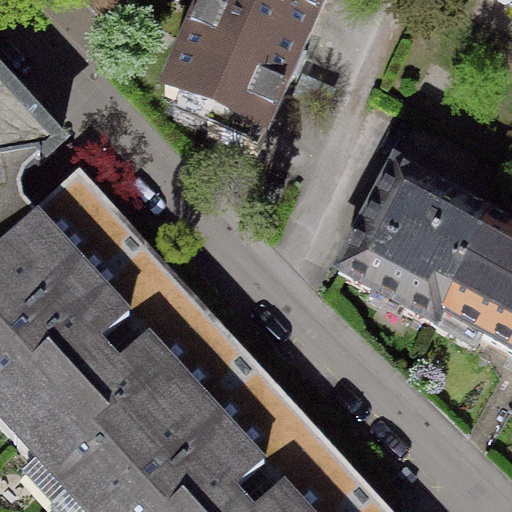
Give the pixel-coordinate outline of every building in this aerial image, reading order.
[(85,0),(90,5),(107,23),(131,0),(85,0)] [(292,73),(323,0),(209,0),(168,96),(219,119),(211,136),(256,156),(292,73)] [(0,263),(2,265),(18,251),(7,239),(31,218),(23,209),(20,194),(25,181),(57,151),(0,89),(0,263)] [(490,223),(395,171),(337,277),(383,302),(432,329),(490,223)] [(0,429),(16,447),(185,293),(132,235),(79,176),(32,219),(31,218),(7,239),(18,251),(2,265),(0,263),(0,429)] [(511,234),(490,223),(432,329),(434,330),(442,317),(511,355),(511,234)] [(252,367),(185,293),(16,447),(75,511),(241,511),(320,441),(252,367)] [(385,511),(320,441),(241,511),(385,511)]
